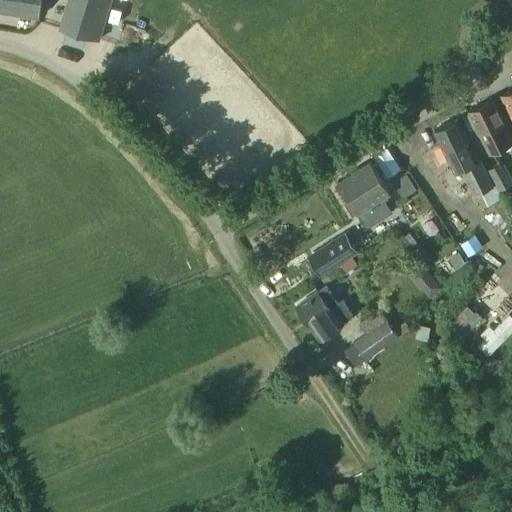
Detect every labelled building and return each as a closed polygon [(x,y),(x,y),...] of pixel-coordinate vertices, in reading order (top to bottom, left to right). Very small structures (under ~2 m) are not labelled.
[(0,0),(0,10),(40,17),(42,0),(0,0)] [(111,0),(75,0),(67,30),(99,40),(111,0)] [(511,88),(502,94),(511,113),(511,88)] [(511,136),(494,99),(469,111),(489,152),(511,140),(511,136)] [(479,158),(458,118),(434,131),(455,171),(461,168),(475,195),(476,194),(483,207),(502,198),(481,157),(479,158)] [(390,191),(370,160),(339,181),(351,201),(347,203),(355,215),(358,213),(367,226),(381,217),(372,203),(390,191)] [(511,183),(511,175),(504,160),(488,168),(500,190),(511,183)] [(319,275),(357,250),(344,230),(307,254),(319,275)] [(475,234),(461,243),(468,255),(483,246),(475,234)] [(354,257),(342,264),(346,271),(358,264),(354,257)] [(511,286),(498,271),(451,314),(480,346),(511,316),(511,286)] [(432,275),(425,280),(425,288),(430,295),(441,286),(432,275)] [(339,303),(326,285),(297,305),(320,338),(353,315),(343,301),(339,303)] [(353,343),(365,359),(399,335),(394,328),(393,327),(380,308),(359,322),(367,333),(353,343)] [(404,319),(393,327),(394,328),(399,335),(410,327),(404,319)] [(365,359),(353,343),(343,349),(355,366),(365,359)]
